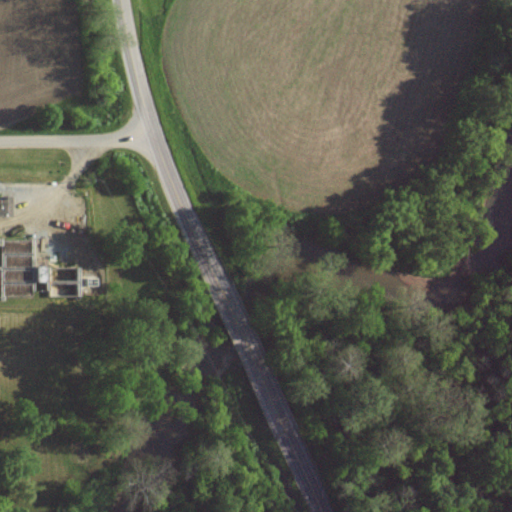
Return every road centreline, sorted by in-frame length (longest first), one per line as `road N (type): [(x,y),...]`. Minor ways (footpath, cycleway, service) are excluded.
road 1 (secondary): [(222,301),(152,139),(118,0)]
road 2 (residential): [(0,139),(152,139)]
road 3 (secondary): [(278,420),(222,301)]
